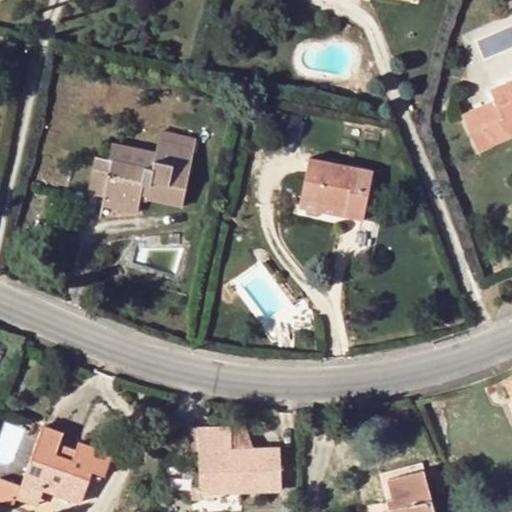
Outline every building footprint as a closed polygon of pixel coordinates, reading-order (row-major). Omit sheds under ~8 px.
[(463,113),(479,150),(511,136),(506,126),(511,123),(511,79),(491,88),(495,99),(463,113)] [(162,169),(152,167),(109,158),(96,156),(89,191),(105,195),(140,201),(140,197),(182,206),(195,136),(161,129),(158,140),(167,142),(162,169)] [(112,140),(109,158),(152,167),(156,150),(112,140)] [(167,142),(158,140),(156,150),(152,167),(162,169),(167,142)] [(373,169),(311,157),(301,198),(346,209),(344,216),(363,220),(373,169)] [(105,195),(103,205),(138,212),(140,201),(105,195)] [(301,198),(299,206),(344,216),(346,209),(301,198)] [(6,419),(0,438),(0,457),(16,462),(27,425),(6,419)] [(0,500),(14,505),(16,498),(19,490),(39,497),(42,490),(81,503),(92,471),(104,475),(112,452),(78,440),(76,448),(73,455),(57,450),(59,442),(63,432),(43,424),(21,485),(0,477),(0,500)] [(233,447),(254,446),(247,426),(232,427),(233,447)] [(198,428),(199,432),(199,450),(200,487),(240,487),(240,492),(282,491),(281,446),(254,446),(233,447),(232,427),(198,428)] [(190,450),(199,450),(199,432),(189,433),(190,450)] [(57,450),(73,455),(76,448),(59,442),(57,450)] [(392,497),(395,508),(389,510),(389,511),(434,511),(423,469),(387,478),(392,497)] [(240,492),(240,487),(200,487),(192,487),(192,500),(240,499),(240,492)] [(37,505),(39,497),(19,490),(16,498),(37,505)] [(392,497),(385,499),(389,510),(395,508),(392,497)]
